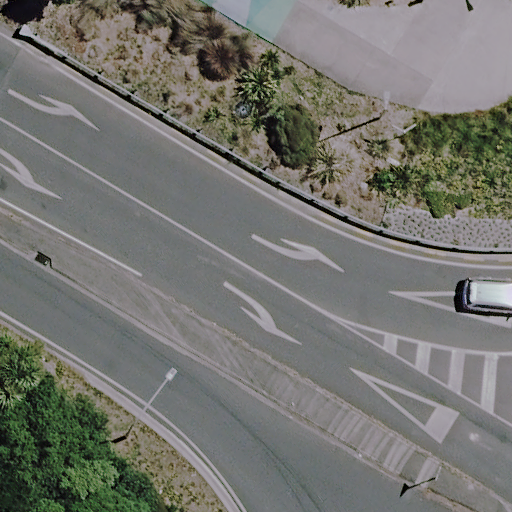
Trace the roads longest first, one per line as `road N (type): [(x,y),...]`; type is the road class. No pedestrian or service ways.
road 1 (tertiary): [(0,213),(488,511)]
road 2 (primary): [(0,162),(441,301),(511,306)]
road 3 (primary): [(281,511),(235,446),(0,252)]
